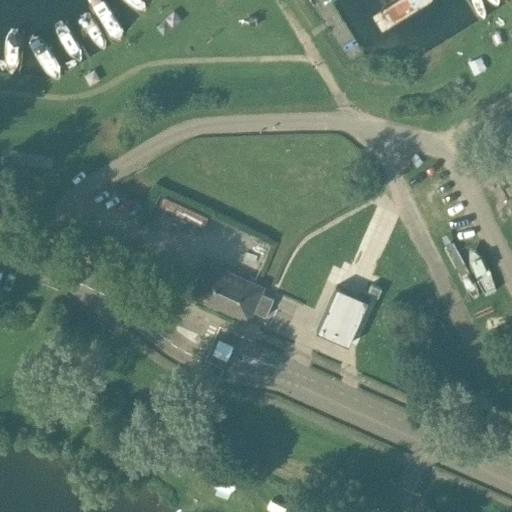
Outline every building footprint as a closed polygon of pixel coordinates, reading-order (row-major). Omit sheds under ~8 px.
[(201,237),(212,211),(157,188),(146,214),(201,237)] [(266,315),(270,306),(274,298),(262,293),(265,285),(205,259),(190,295),(249,322),(254,310),(266,315)] [(368,300),(337,286),(317,330),(348,344),(368,300)] [(235,345),(221,338),(214,354),(228,360),(235,345)] [(242,502),(254,508),(261,494),(249,488),(242,502)]
